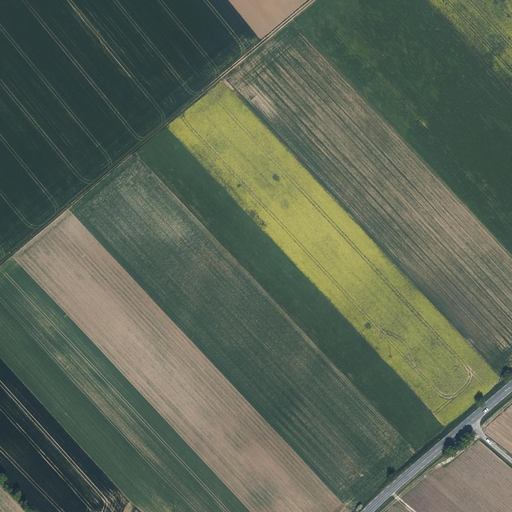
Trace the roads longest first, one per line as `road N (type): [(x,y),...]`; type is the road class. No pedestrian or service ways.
road 1 (track): [(0,263),(312,0)]
road 2 (primary): [(369,511),(511,384)]
